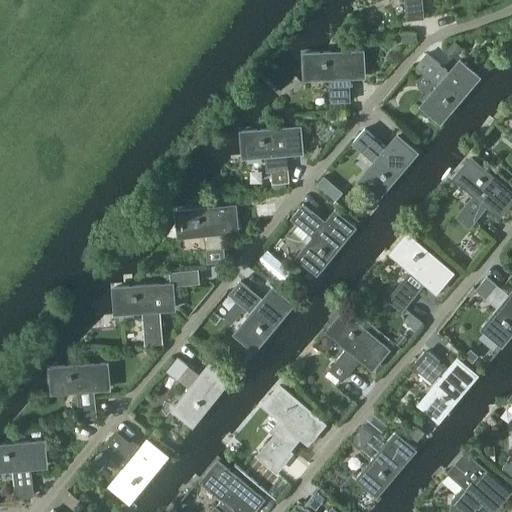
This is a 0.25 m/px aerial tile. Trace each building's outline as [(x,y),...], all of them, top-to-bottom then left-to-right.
[(406,0),(408,19),(424,17),(422,0),(406,0)] [(401,32),(402,43),(415,42),(414,31),(401,32)] [(455,40),(447,50),(455,56),(463,47),(455,40)] [(366,50),(304,53),(305,78),(368,74),(366,50)] [(427,53),(416,66),(438,83),(439,85),(450,72),(448,70),(427,53)] [(423,111),(448,131),(488,83),(463,63),(423,111)] [(349,76),(331,77),(331,79),(332,101),(350,100),(349,79),(349,76)] [(347,112),(331,112),(332,120),(347,120),(347,112)] [(328,123),(318,133),(325,141),(336,130),(328,123)] [(303,124),(241,129),(243,155),(305,149),(303,124)] [(375,161),(387,146),(365,127),(352,142),(375,161)] [(357,190),(382,210),(422,162),(397,142),(357,190)] [(287,152),(270,153),(272,170),(273,182),(286,181),(289,181),(288,168),(287,152)] [(511,190),(472,160),(457,179),(501,212),(511,198),(511,190)] [(324,175),(317,183),(327,192),(334,183),(324,175)] [(286,181),(273,182),(274,189),(287,188),(286,181)] [(474,195),(457,216),(470,226),(487,206),(474,195)] [(303,204),(292,217),(312,234),(314,236),(325,223),(323,221),(303,204)] [(233,214),(171,219),(174,247),(236,242),(233,214)] [(296,265),(321,285),(361,237),(336,217),(296,265)] [(455,270),(409,232),(392,252),(438,290),(455,270)] [(224,247),(207,249),(209,261),(225,260),(224,247)] [(176,283),(202,280),(200,265),(174,268),(176,283)] [(412,269),(388,298),(402,309),(425,281),(412,269)] [(487,276),(477,289),(486,297),(497,284),(487,276)] [(241,280),(230,293),(241,303),(252,312),(263,299),(252,289),(241,280)] [(175,281),(113,285),(114,310),(177,306),(175,281)] [(511,292),(479,331),(504,352),(511,342),(511,292)] [(230,341),(254,362),(295,314),(270,293),(230,341)] [(160,308),(143,309),(144,313),(146,343),(163,342),(160,311),(160,308)] [(391,347),(345,308),(328,329),(373,368),(391,347)] [(423,321),(414,314),(407,322),(417,330),(423,321)] [(407,338),(401,333),(395,341),(401,346),(407,338)] [(460,350),(453,344),(450,347),(457,353),(460,350)] [(338,359),(330,368),(343,379),(351,369),(361,358),(348,347),(338,359)] [(424,352),(416,362),(416,366),(434,381),(436,383),(448,368),(447,367),(445,365),(440,365),(440,361),(428,351),(424,352)] [(178,357),(168,370),(178,378),(188,365),(178,357)] [(414,409),(439,430),(479,382),(454,361),(414,409)] [(109,364),(48,369),(50,392),(111,387),(109,364)] [(168,420),(192,441),(233,393),(208,373),(168,420)] [(330,424),(284,385),(266,406),(311,444),(330,424)] [(94,389),(78,390),(78,392),(81,418),(97,416),(94,390),(94,389)] [(276,434),(257,455),(276,470),(286,458),(284,457),(291,450),(290,449),(301,436),(286,423),(276,434)] [(351,439),(362,448),(373,434),(363,425),(351,439)] [(116,430),(102,447),(123,465),(125,466),(142,446),(140,445),(134,440),(129,441),(116,430)] [(351,485),(376,505),(416,457),(391,437),(351,485)] [(43,442),(0,445),(0,468),(45,465),(43,442)] [(107,492),(130,511),(133,511),(172,465),(148,444),(107,492)] [(511,492),(464,455),(450,473),(497,510),(511,492)] [(511,457),(511,456),(503,466),(510,471),(511,468),(511,457)] [(256,511),(266,499),(221,461),(204,484),(238,511),(256,511)] [(29,467),(13,468),(13,470),(16,497),(32,495),(29,468),(29,467)] [(286,485),(278,479),(269,490),(276,496),(286,485)] [(453,498),(451,511),(471,511),(477,506),(480,506),(480,505),(482,503),(483,501),(464,485),(463,486),(453,498)] [(315,493),(323,500),(328,494),(320,487),(315,493)] [(314,493),(307,501),(316,509),(323,500),(314,493)] [(216,505),(210,511),(233,511),(235,510),(221,499),(216,505)] [(301,501),(291,511),(313,511),(310,509),(301,501)]
